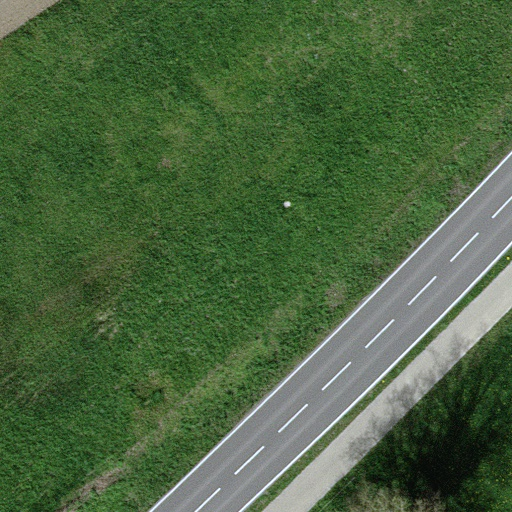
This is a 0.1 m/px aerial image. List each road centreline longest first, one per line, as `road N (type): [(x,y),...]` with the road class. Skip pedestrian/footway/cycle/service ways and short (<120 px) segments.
road 1 (primary): [(194,511),(511,195)]
road 2 (track): [(280,511),(511,282)]
